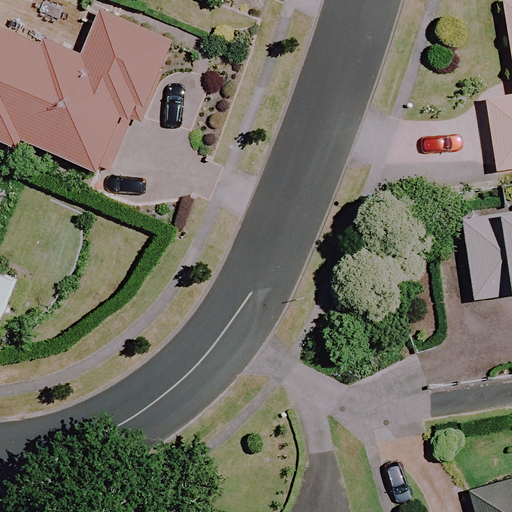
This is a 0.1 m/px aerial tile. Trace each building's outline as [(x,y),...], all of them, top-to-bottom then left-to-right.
[(511,2),(504,4),(511,56),(511,95),(488,99),(499,174),(511,171),(511,2)] [(178,43),(101,13),(83,59),(0,26),(0,143),(17,150),(20,142),(101,174),(119,128),(154,103),(178,43)] [(511,214),(463,222),(475,303),(511,296),(511,214)] [(0,323),(16,283),(0,276),(0,323)] [(511,511),(511,482),(470,494),(475,511),(511,511)]
